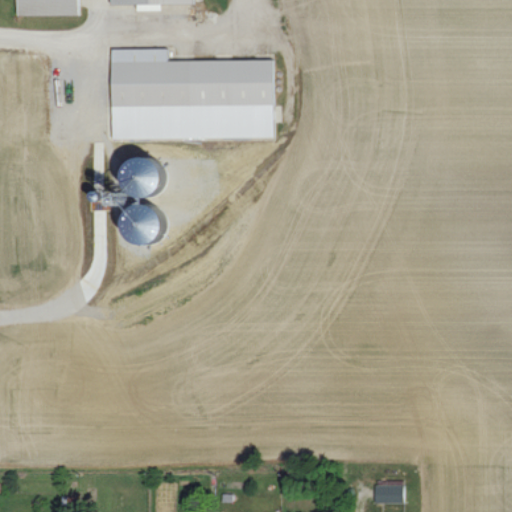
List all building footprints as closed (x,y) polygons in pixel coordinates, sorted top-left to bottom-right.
[(19,0),(20,15),(81,15),(80,0),(19,0)] [(275,136),(274,58),(169,60),(169,47),(113,48),(114,138),(275,136)] [(167,193),(165,156),(129,158),(131,195),(167,193)] [(164,245),(170,208),(133,202),(127,239),(164,245)] [(405,502),(405,480),(377,480),(377,502),(405,502)]
